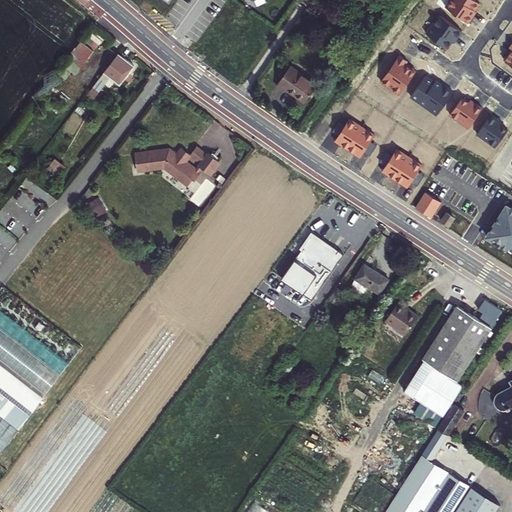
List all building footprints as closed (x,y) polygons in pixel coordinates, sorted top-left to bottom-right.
[(476,0),(449,0),(445,7),(468,23),(481,3),(476,0)] [(238,11),(232,19),(242,26),(247,18),(238,11)] [(441,13),(427,33),(448,47),(462,27),(441,13)] [(215,22),(200,41),(214,51),(219,44),(216,41),(225,28),(215,22)] [(74,47),(51,77),(62,86),(67,80),(69,82),(88,57),(74,47)] [(399,56),(380,82),(399,95),(415,72),(405,65),(408,62),(399,56)] [(112,59),(87,93),(92,97),(103,83),(114,91),(118,85),(122,88),(129,79),(126,76),(129,72),(112,59)] [(285,68),(271,87),(279,93),(282,90),(299,103),(311,85),(285,68)] [(426,74),(411,96),(437,115),(452,93),(426,74)] [(463,97),(451,115),(468,127),(480,109),(463,97)] [(492,115),(477,134),(495,147),(510,128),(492,115)] [(217,161),(196,145),(186,158),(207,174),(217,161)] [(132,156),(134,171),(162,168),(186,186),(190,179),(192,181),(197,174),(183,163),(186,158),(177,151),(173,156),(165,151),(132,156)] [(441,198),(426,188),(416,203),(431,213),(441,198)] [(511,204),(507,201),(487,232),(493,236),(494,234),(500,238),(499,240),(507,245),(509,243),(511,245),(511,204)] [(447,209),(442,218),(450,223),(454,214),(447,209)] [(301,250),(282,278),(304,293),(312,299),(344,253),(312,232),(300,249),(301,250)] [(363,263),(349,283),(361,292),(366,286),(379,295),(389,281),(363,263)] [(0,450),(82,346),(1,284),(0,285),(0,479),(8,470),(0,464),(0,450)] [(337,287),(329,298),(336,304),(344,292),(337,287)] [(401,298),(386,320),(406,334),(420,315),(407,306),(409,303),(401,298)] [(429,359),(407,390),(444,416),(465,383),(459,379),(496,326),(461,303),(426,357),(429,359)] [(333,323),(328,331),(338,339),(343,330),(333,323)] [(511,383),(511,384),(511,385),(511,388),(499,395),(496,399),(495,401),(495,405),(496,408),(498,409),(502,411),(505,411),(511,407),(511,383)] [(463,409),(455,404),(385,511),(496,511),(502,504),(432,458),(463,409)]
